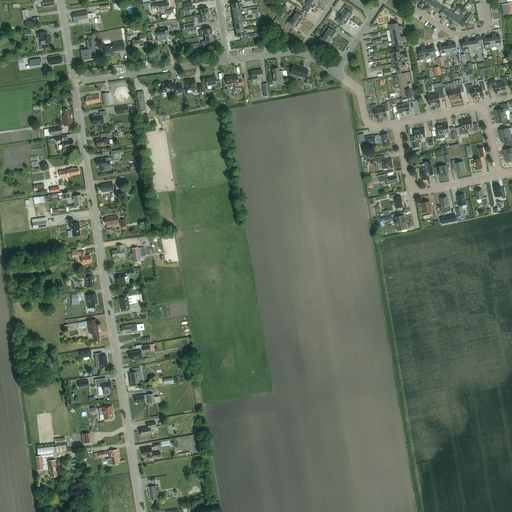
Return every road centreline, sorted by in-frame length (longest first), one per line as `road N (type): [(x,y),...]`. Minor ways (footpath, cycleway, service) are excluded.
road 1 (residential): [(140,511),(73,83)]
road 2 (residential): [(228,61),(73,83)]
road 3 (residential): [(485,0),(486,29),(459,34),(402,0)]
